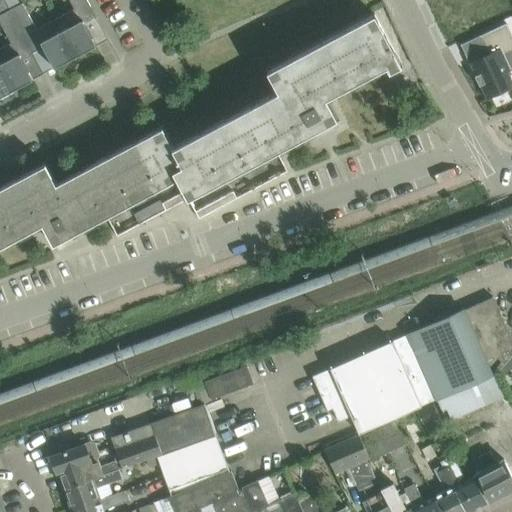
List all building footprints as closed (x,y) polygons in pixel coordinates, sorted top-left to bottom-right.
[(22,58),(32,53),(9,10),(4,0),(0,0),(0,22),(11,43),(0,48),(0,68),(12,90),(33,79),(22,58)] [(69,0),(74,8),(55,19),(75,56),(96,45),(85,25),(97,18),(86,0),(69,0)] [(75,56),(55,19),(36,29),(22,3),(9,10),(32,53),(43,47),(54,67),(75,56)] [(0,246),(42,224),(53,244),(55,243),(56,246),(81,233),(79,230),(106,216),(117,236),(164,211),(185,199),(186,199),(187,202),(189,200),(195,211),(199,218),(237,198),(287,171),(278,153),(304,139),(303,137),(311,133),(312,135),(337,122),(335,119),(337,119),(326,98),(386,66),(389,71),(401,65),(374,14),(373,13),(347,27),(347,28),(267,71),(277,90),(172,146),(162,127),(161,128),(161,127),(55,183),(45,164),(0,187),(0,246)] [(488,54),(470,62),(476,75),(475,76),(479,85),(480,85),(487,99),(511,87),(511,81),(508,72),(510,71),(503,55),(511,50),(511,35),(506,23),(479,36),(488,54)] [(0,96),(12,90),(0,68),(0,96)] [(312,376),(321,394),(328,410),(333,408),(339,421),(352,415),(359,433),(437,399),(437,400),(467,386),(496,373),(511,353),(511,352),(510,350),(511,349),(511,340),(493,296),(407,334),(409,337),(394,343),(393,340),(312,376)] [(511,353),(496,373),(511,367),(511,353)] [(204,381),(211,399),(253,383),(247,365),(204,381)] [(447,422),(477,408),(467,386),(437,400),(447,422)] [(91,442),(51,456),(56,472),(60,471),(61,475),(60,475),(60,476),(62,476),(66,487),(93,477),(94,478),(119,469),(156,455),(215,434),(204,403),(111,436),(119,459),(100,466),(97,457),(98,454),(94,443),(91,442)] [(433,404),(417,413),(423,424),(439,415),(433,404)] [(393,421),(377,428),(388,451),(405,443),(393,421)] [(358,434),(357,435),(369,460),(388,451),(377,428),(359,436),(358,434)] [(215,434),(156,455),(163,475),(172,472),(222,453),(215,434)] [(369,460),(357,435),(358,434),(323,449),(334,473),(368,459),(369,461),(369,460)] [(430,444),(421,449),(427,460),(435,455),(430,444)] [(476,474),(481,484),(490,502),(511,490),(511,473),(504,459),(495,463),(489,451),(478,457),(485,469),(476,474)] [(172,472),(163,475),(171,495),(154,502),(158,511),(190,511),(193,511),(193,509),(238,488),(231,470),(229,471),(222,453),(172,472)] [(442,461),(443,464),(467,511),(469,511),(487,503),(474,477),(465,481),(465,480),(461,482),(460,480),(464,477),(453,456),(442,461)] [(447,490),(435,496),(442,511),(467,511),(443,464),(436,468),(447,490)] [(93,477),(66,487),(64,487),(72,509),(101,499),(113,494),(108,483),(122,478),(119,469),(94,478),(93,477)] [(304,511),(295,492),(279,500),(279,499),(268,504),(258,479),(242,486),(243,489),(254,511),(304,511)] [(393,482),(383,487),(395,511),(417,511),(415,506),(405,487),(403,488),(405,492),(400,494),(393,482)] [(414,483),(405,487),(415,506),(417,511),(442,511),(435,496),(423,502),(414,483)] [(395,511),(383,487),(381,488),(384,492),(369,500),(375,511),(395,511)] [(238,488),(193,509),(193,511),(196,509),(197,511),(254,511),(243,489),(239,490),(238,488)] [(101,499),(72,509),(73,511),(126,511),(132,509),(125,511),(104,511),(104,509),(129,499),(125,490),(113,494),(101,499)]
